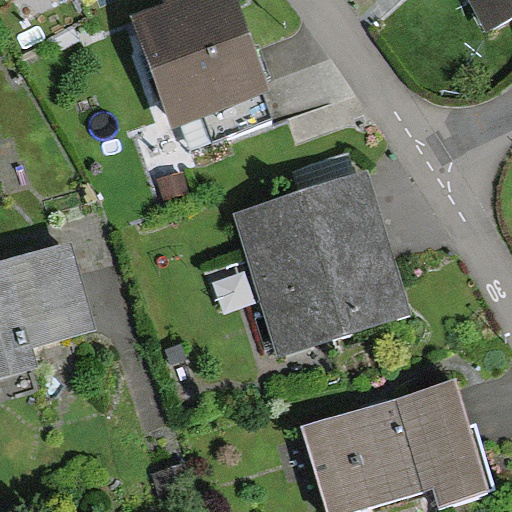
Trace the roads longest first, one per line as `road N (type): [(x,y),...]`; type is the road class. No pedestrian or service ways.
road 1 (residential): [(434,158),(312,0)]
road 2 (residential): [(511,306),(434,158)]
